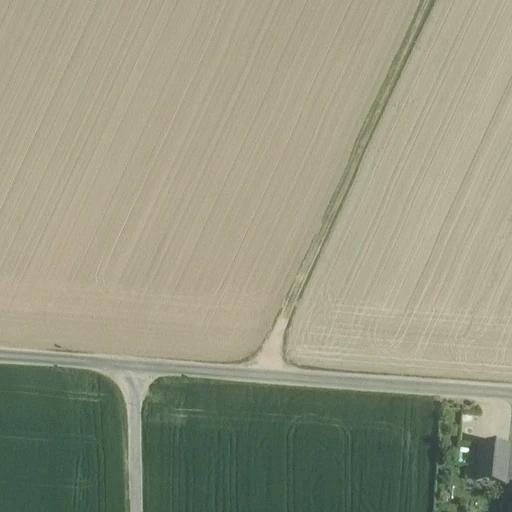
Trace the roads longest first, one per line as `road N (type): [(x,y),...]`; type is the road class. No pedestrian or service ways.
road 1 (track): [(431,0),(261,367)]
road 2 (residential): [(511,387),(137,360)]
road 3 (residential): [(135,511),(137,360)]
road 4 (residential): [(137,360),(0,347)]
